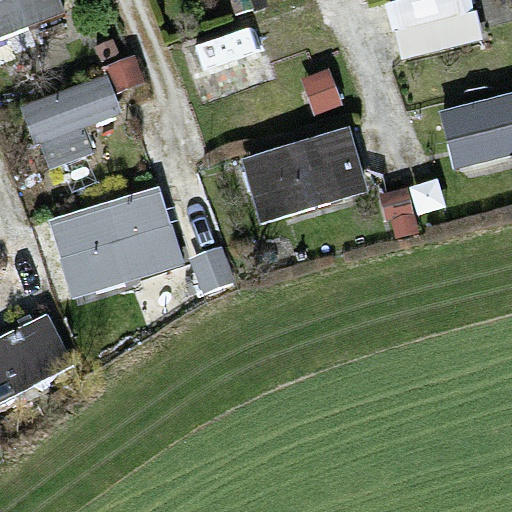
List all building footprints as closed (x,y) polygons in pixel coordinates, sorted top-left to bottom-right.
[(57,0),(8,0),(0,3),(0,31),(61,10),(57,0)] [(468,0),(410,0),(391,5),(404,55),(478,36),(468,0)] [(248,30),(197,47),(204,67),(254,49),(248,30)] [(339,103),(327,71),(304,80),(316,112),(339,103)] [(106,78),(25,109),(46,166),(88,150),(79,125),(118,110),(106,78)] [(511,97),(444,114),(456,164),(511,150),(511,97)] [(347,131),(246,161),(263,218),(364,188),(347,131)] [(158,191),(54,223),(75,294),(179,262),(158,191)] [(0,398),(70,362),(46,317),(0,340),(0,398)]
